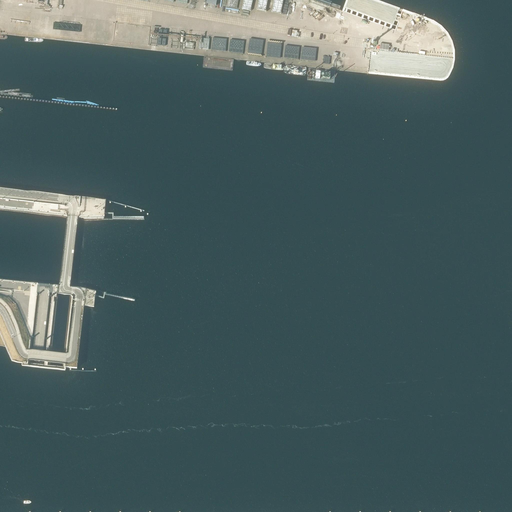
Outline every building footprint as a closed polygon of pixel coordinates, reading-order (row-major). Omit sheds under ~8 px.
[(236,8),(237,0),(227,0),(227,7),(236,8)] [(252,0),(243,0),(242,10),(251,11),(252,0)] [(258,0),(257,9),(265,11),(267,0),(258,0)] [(274,0),(272,11),(281,13),(283,0),(274,0)] [(348,24),(346,30),(352,32),(354,26),(348,24)] [(34,26),(33,34),(64,37),(64,33),(71,34),(71,31),(68,31),(68,30),(34,26)] [(76,39),(93,40),(93,32),(76,31),(76,39)] [(207,50),(208,37),(198,37),(198,50),(207,50)] [(213,38),(212,50),(226,51),(227,39),(213,38)] [(250,38),(248,52),(261,54),(263,40),(250,38)] [(243,53),(244,41),(230,39),(229,52),(243,53)] [(298,59),(299,47),(286,45),(284,57),(298,59)] [(302,47),(301,60),(314,61),(315,48),(302,47)] [(65,368),(77,369),(84,309),(94,307),(96,290),(86,289),(71,287),(62,367),(50,366),(59,286),(52,285),(43,365),(30,363),(39,283),(31,283),(22,366),(65,371),(65,368)]
